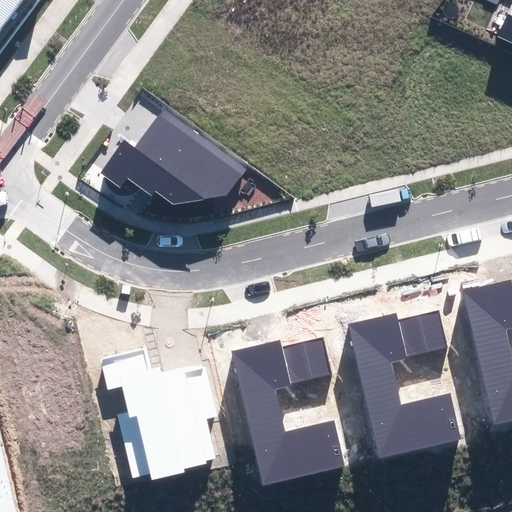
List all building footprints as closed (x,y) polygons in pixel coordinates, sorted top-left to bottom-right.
[(0,0),(0,37),(27,0),(0,0)] [(511,4),(497,36),(511,43),(511,4)] [(156,191),(174,205),(227,196),(247,169),(165,108),(136,147),(125,139),(100,173),(120,188),(128,177),(152,196),(156,191)] [(25,289),(0,274),(0,317),(6,321),(25,289)] [(511,420),(511,353),(506,328),(511,327),(511,279),(461,290),(492,425),(511,420)] [(461,439),(450,393),(401,405),(391,361),(448,348),(439,309),(398,319),(397,312),(346,323),(377,458),(461,439)] [(345,466),(334,421),(285,432),(275,389),(332,376),(322,337),(282,346),(281,339),(230,351),(261,485),(345,466)] [(218,416),(205,362),(162,373),(160,366),(151,369),(146,348),(100,359),(108,390),(122,386),(129,412),(117,415),(132,478),(150,474),(152,481),(185,473),(184,469),(207,464),(206,460),(216,458),(206,419),(218,416)]
